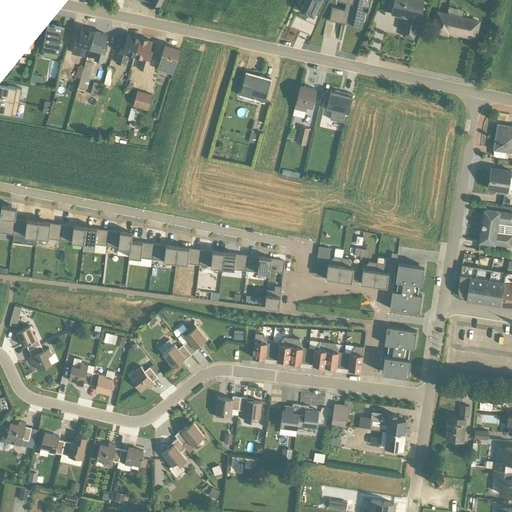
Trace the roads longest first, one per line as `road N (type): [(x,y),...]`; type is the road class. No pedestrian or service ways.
road 1 (residential): [(0,187),(303,248),(298,283),(380,293),(367,388)]
road 2 (residential): [(38,0),(477,95)]
road 3 (residential): [(0,355),(29,398),(128,423),(154,416),(214,372),(367,388)]
road 4 (residential): [(444,305),(477,95)]
